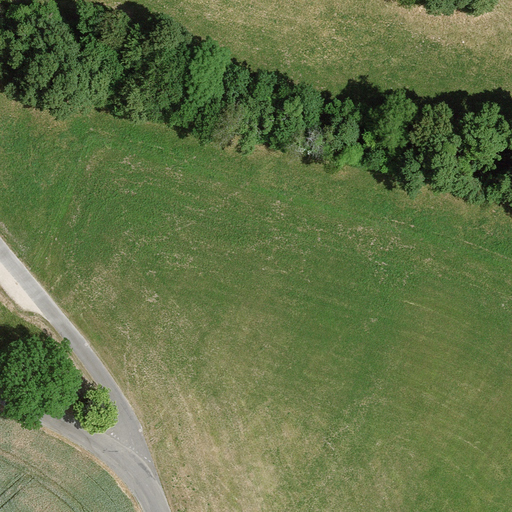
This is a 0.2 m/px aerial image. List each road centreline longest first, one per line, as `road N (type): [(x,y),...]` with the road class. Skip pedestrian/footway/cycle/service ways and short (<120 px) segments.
road 1 (unclassified): [(0,246),(84,348),(127,418),(145,487)]
road 2 (unclassified): [(0,393),(95,440),(145,487)]
